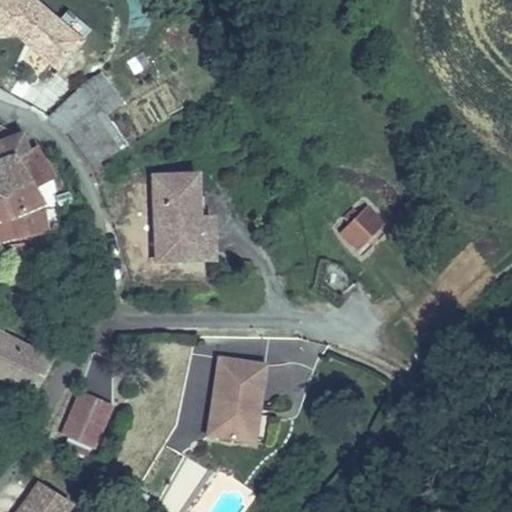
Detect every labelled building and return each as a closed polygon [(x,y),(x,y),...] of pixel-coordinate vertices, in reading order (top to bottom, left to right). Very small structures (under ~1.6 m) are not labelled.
[(19,35),(0,26),(0,57),(7,60),(19,35)] [(111,59),(55,95),(67,115),(78,108),(98,139),(129,119),(106,85),(121,75),(111,59)] [(0,124),(0,203),(28,186),(17,168),(51,152),(49,132),(42,135),(39,128),(12,119),(0,124)] [(160,146),(157,264),(202,265),(203,236),(205,147),(160,146)] [(28,186),(30,191),(55,180),(51,152),(17,168),(28,186)] [(28,186),(0,203),(0,245),(42,235),(38,204),(30,191),(28,186)] [(367,207),(358,216),(350,224),(343,231),(360,248),(384,223),(367,207)] [(344,218),(350,224),(358,216),(352,210),(344,218)] [(203,236),(202,265),(216,266),(216,237),(203,236)] [(0,249),(0,272),(44,266),(41,244),(0,249)] [(17,334),(0,326),(0,367),(0,368),(17,334)] [(29,382),(46,348),(17,334),(0,368),(29,382)] [(210,348),(187,422),(232,436),(239,412),(249,415),(252,403),(243,401),(254,361),(210,348)] [(85,376),(62,420),(92,436),(115,392),(85,376)] [(241,439),(249,415),(239,412),(232,436),(241,439)] [(35,471),(0,511),(52,511),(67,496),(35,471)]
